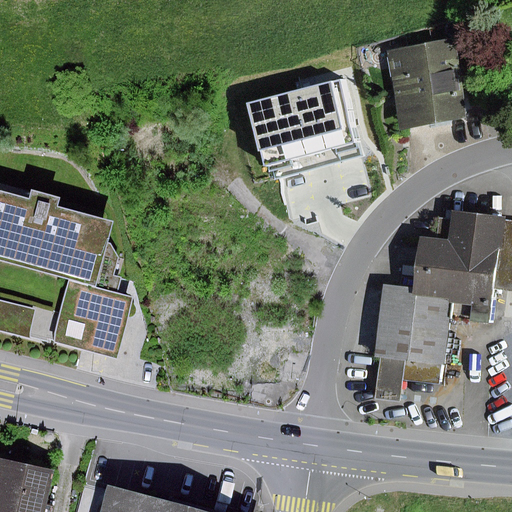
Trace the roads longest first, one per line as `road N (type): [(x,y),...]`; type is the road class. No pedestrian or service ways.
road 1 (residential): [(306,445),(345,303),(385,227),(440,183),(511,157)]
road 2 (primary): [(306,445),(0,385)]
road 3 (primary): [(511,468),(306,445)]
